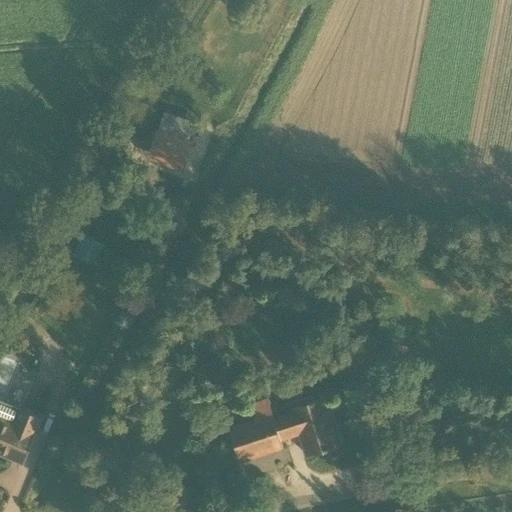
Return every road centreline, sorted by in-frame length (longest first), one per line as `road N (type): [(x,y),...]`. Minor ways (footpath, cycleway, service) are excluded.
road 1 (track): [(213,0),(0,347)]
road 2 (unclassified): [(238,511),(511,476)]
